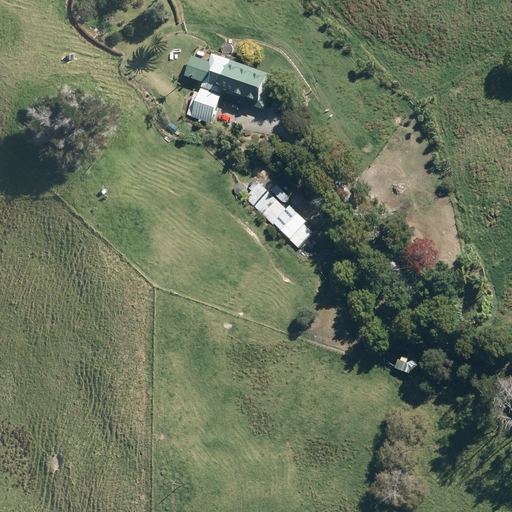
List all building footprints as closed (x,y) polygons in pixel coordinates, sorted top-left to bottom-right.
[(224,42),(220,53),(230,57),(234,46),(224,42)] [(212,57),(190,119),(210,126),(220,96),(262,111),(274,79),(212,57)] [(165,129),(173,133),(177,128),(169,123),(165,129)] [(269,190),(261,183),(247,199),(255,206),(269,190)] [(273,194),(284,204),(290,199),(278,188),(273,194)] [(274,226),(289,211),(269,193),(255,207),(274,226)] [(394,370),(407,376),(416,369),(410,363),(406,366),(398,362),(394,370)]
